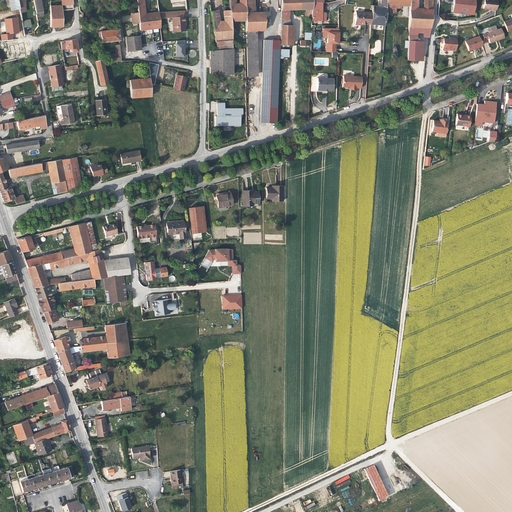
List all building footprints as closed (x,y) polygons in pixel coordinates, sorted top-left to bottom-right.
[(17,0),(9,0),(12,10),(19,9),(17,0)] [(17,0),(19,9),(20,12),(26,11),(23,0),(17,0)] [(40,0),(33,0),(37,21),(40,20),(39,16),(43,15),(40,0)] [(62,26),(62,10),(72,9),(71,0),(62,0),(63,1),(63,4),(50,5),(50,27),(62,26)] [(159,18),(158,13),(158,12),(151,13),(145,14),(143,0),(136,0),(138,13),(139,22),(140,30),(160,28),(159,18)] [(234,4),(234,0),(228,0),(229,10),(231,21),(245,20),(245,12),(244,6),(244,0),(238,0),(239,3),(234,4)] [(312,1),(311,0),(280,0),(281,10),(289,10),(306,9),(312,9),(312,1)] [(385,25),(385,13),(386,5),(386,0),(380,0),(380,7),(372,6),(371,12),(371,24),(385,25)] [(430,28),(432,9),(432,0),(424,0),(423,9),(417,9),(417,0),(409,0),(409,6),(408,27),(430,28)] [(473,14),(474,0),(453,0),(452,12),(473,14)] [(496,10),(496,0),(483,0),(483,4),(483,9),(496,10)] [(322,12),(322,2),(312,1),(312,9),(311,17),(311,21),(325,21),(325,13),(322,12)] [(158,12),(157,4),(150,5),(151,13),(158,12)] [(232,39),(231,21),(229,10),(223,11),(224,21),(219,22),(217,10),(210,12),(216,50),(233,49),(231,39),(232,39)] [(289,18),(289,10),(281,10),(281,18),(289,18)] [(185,24),(184,11),(158,13),(159,18),(172,18),(173,32),(185,31),(184,24),(185,24)] [(371,24),(371,12),(355,11),(354,24),(361,25),(361,22),(365,22),(365,24),(371,24)] [(264,24),(265,12),(252,12),(245,12),(245,20),(245,30),(246,30),(253,31),(264,30),(264,24)] [(132,23),(139,22),(138,13),(131,14),(132,23)] [(1,41),(13,40),(13,33),(20,33),(19,17),(4,18),(4,22),(1,22),(1,29),(5,28),(6,34),(1,34),(1,41)] [(511,29),(511,18),(503,21),(507,32),(511,29)] [(29,19),(21,21),(21,22),(23,28),(30,26),(29,19)] [(291,45),(291,25),(280,25),(280,45),(291,45)] [(339,43),(338,28),(322,28),(322,35),(327,38),(326,44),(326,52),(334,52),(334,45),(335,46),(335,43),(339,43)] [(504,38),(500,28),(486,33),(489,43),(494,41),(494,40),(496,39),(497,40),(504,38)] [(120,40),(119,29),(100,31),(101,42),(120,40)] [(254,76),(253,31),(246,30),(247,77),(254,76)] [(418,60),(418,41),(416,34),(408,34),(407,60),(418,60)] [(141,49),(139,36),(126,38),(127,51),(141,49)] [(482,45),(479,36),(465,41),(468,51),(482,45)] [(455,51),(456,42),(456,38),(452,38),(451,39),(443,38),(442,39),(442,43),(442,49),(444,51),(446,51),(448,50),(455,51)] [(77,51),(76,39),(60,41),(61,49),(71,48),(72,52),(77,51)] [(184,56),(184,40),(176,41),(176,56),(184,56)] [(276,123),(280,40),(263,40),(260,122),(276,123)] [(232,74),(233,49),(216,50),(209,51),(210,74),(232,74)] [(108,84),(103,60),(95,61),(101,86),(108,84)] [(158,64),(148,62),(150,79),(150,84),(154,85),(158,64)] [(59,65),(49,66),(49,71),(49,76),(50,76),(51,78),(50,78),(51,87),(62,85),(59,65)] [(186,77),(176,75),(173,89),(183,91),(186,77)] [(360,88),(361,77),(343,75),(342,87),(351,87),(351,89),(356,90),(356,88),(360,88)] [(333,91),(333,78),(316,78),(316,90),(322,90),(327,91),(333,91)] [(150,84),(150,79),(129,80),(126,81),(127,87),(130,87),(131,97),(151,96),(150,84)] [(0,99),(1,103),(12,99),(10,95),(7,96),(7,94),(0,95),(0,99)] [(14,105),(12,99),(1,103),(3,109),(14,105)] [(106,114),(105,99),(95,100),(97,115),(106,114)] [(483,122),(495,123),(497,101),(484,100),(484,104),(476,103),(475,125),(482,126),(483,122)] [(215,116),(215,124),(235,124),(235,126),(240,126),(240,114),(242,114),(242,108),(224,108),(224,103),(216,103),(216,111),(218,111),(218,116),(216,116),(215,116)] [(70,104),(60,105),(57,106),(58,115),(59,116),(62,115),(62,118),(64,119),(63,120),(60,121),(61,125),(74,123),(70,104)] [(469,126),(470,115),(457,114),(455,125),(469,126)] [(46,128),(44,115),(16,121),(18,130),(39,125),(40,129),(46,128)] [(445,137),(448,120),(441,119),(441,121),(439,121),(433,120),(431,132),(436,132),(435,136),(445,137)] [(39,148),(37,140),(5,145),(6,152),(7,153),(39,148)] [(140,160),(138,151),(120,154),(122,163),(140,160)] [(81,187),(75,157),(61,159),(66,191),(81,187)] [(8,169),(4,159),(3,158),(0,158),(0,172),(1,172),(8,169)] [(66,191),(61,159),(47,162),(8,169),(10,177),(48,170),(54,194),(66,191)] [(106,172),(105,166),(100,167),(99,165),(95,166),(95,165),(90,166),(93,176),(97,174),(97,176),(102,174),(102,173),(106,172)] [(7,188),(1,172),(0,172),(0,192),(3,202),(14,198),(16,204),(24,202),(22,195),(14,197),(10,187),(7,188)] [(282,201),(282,185),(274,185),(274,188),(272,187),(266,187),(266,198),(272,198),(272,201),(282,201)] [(259,203),(259,192),(252,192),(250,192),(250,190),(242,190),(242,206),(252,206),(252,203),(259,203)] [(232,205),(230,193),(215,195),(218,207),(232,205)] [(202,206),(188,208),(192,238),(201,237),(201,232),(206,231),(202,206)] [(97,249),(90,221),(84,223),(91,251),(97,249)] [(185,238),(183,221),(166,223),(167,235),(179,233),(179,238),(185,238)] [(91,251),(84,223),(68,226),(74,249),(37,257),(39,264),(40,264),(48,262),(91,251)] [(117,233),(114,224),(110,225),(108,226),(108,225),(102,226),(105,236),(117,233)] [(154,224),(136,226),(137,238),(149,236),(150,242),(156,241),(154,224)] [(32,245),(36,243),(35,239),(31,240),(29,236),(17,239),(21,252),(34,249),(32,245)] [(91,251),(48,262),(50,268),(50,269),(88,260),(90,272),(92,279),(94,279),(103,277),(106,277),(102,260),(99,249),(97,249),(91,251)] [(233,249),(209,250),(205,258),(214,263),(227,263),(227,267),(231,267),(232,274),(241,274),(241,266),(237,266),(236,260),(233,260),(233,249)] [(0,265),(11,261),(7,250),(0,252),(0,265)] [(39,264),(37,257),(25,261),(27,267),(39,264)] [(130,274),(127,257),(102,260),(106,277),(123,275),(130,274)] [(19,284),(11,261),(0,265),(0,274),(3,273),(5,278),(8,277),(10,282),(11,286),(19,284)] [(154,269),(153,261),(144,262),(145,271),(146,274),(146,280),(156,279),(155,277),(154,269)] [(50,268),(48,262),(40,264),(42,270),(50,268)] [(45,280),(42,270),(40,264),(39,264),(27,267),(34,286),(47,284),(51,284),(51,279),(45,280)] [(166,268),(159,268),(160,276),(167,275),(166,268)] [(92,279),(90,272),(71,274),(71,281),(92,279)] [(126,300),(123,275),(106,277),(103,277),(106,302),(126,300)] [(94,286),(94,279),(92,279),(71,281),(65,282),(58,283),(59,290),(94,286)] [(55,308),(47,284),(34,286),(43,312),(54,308),(55,308)] [(222,310),(242,309),(242,294),(222,295),(222,310)] [(9,317),(18,314),(16,307),(17,306),(14,298),(3,302),(9,317)] [(168,303),(168,300),(154,301),(155,306),(156,310),(156,315),(169,314),(169,310),(175,309),(174,302),(168,303)] [(58,320),(54,308),(43,312),(47,324),(58,320)] [(127,340),(125,323),(104,325),(106,336),(79,339),(80,345),(122,341),(127,340)] [(69,348),(67,343),(68,343),(68,342),(67,337),(65,336),(53,340),(57,352),(68,348),(69,348)] [(124,355),(122,341),(80,345),(80,350),(82,351),(107,348),(108,358),(124,356),(124,355)] [(75,367),(68,350),(73,348),(72,346),(69,348),(68,348),(57,352),(64,372),(75,368),(75,367)] [(51,375),(47,362),(35,367),(36,371),(35,372),(36,376),(38,375),(39,379),(51,375)] [(105,383),(102,374),(101,375),(99,369),(86,374),(88,379),(85,380),(86,382),(87,385),(88,389),(98,386),(99,388),(105,386),(104,384),(105,383)] [(25,371),(17,374),(19,379),(27,376),(25,371)] [(7,410),(25,404),(31,402),(46,396),(57,392),(54,384),(4,402),(7,410)] [(63,407),(57,392),(46,396),(51,409),(47,410),(48,413),(63,407)] [(121,398),(120,392),(112,393),(113,396),(106,398),(106,400),(121,398)] [(131,409),(129,396),(121,398),(106,400),(101,401),(102,410),(120,407),(121,411),(131,409)] [(64,412),(63,407),(52,411),(54,416),(64,412)] [(32,435),(27,424),(34,421),(34,420),(35,420),(34,417),(13,425),(19,440),(23,439),(25,438),(31,436),(34,443),(47,438),(64,431),(64,432),(70,430),(67,419),(61,421),(61,423),(51,426),(51,428),(32,435)] [(107,435),(105,418),(94,419),(97,437),(107,435)] [(34,443),(31,436),(25,438),(28,445),(34,443)] [(51,450),(47,438),(34,443),(39,455),(51,450)] [(149,459),(148,446),(131,448),(132,458),(139,456),(140,460),(149,459)] [(10,465),(17,462),(13,451),(6,454),(10,465)] [(386,498),(373,471),(371,466),(363,470),(379,501),(386,498)] [(70,477),(67,467),(59,470),(62,480),(66,479),(70,477)] [(51,472),(50,469),(42,471),(43,474),(46,484),(49,483),(54,482),(51,472)] [(182,483),(180,469),(170,471),(172,488),(177,488),(177,483),(182,483)] [(58,481),(62,480),(59,470),(51,472),(54,482),(58,481)] [(356,471),(291,503),(295,511),(328,511),(367,494),(356,471)] [(46,484),(43,474),(35,477),(38,487),(42,485),(46,484)] [(27,479),(26,476),(18,479),(22,492),(26,490),(30,489),(27,479)] [(38,487),(35,477),(34,477),(28,479),(27,479),(30,489),(34,488),(38,487)] [(121,511),(131,507),(125,493),(116,496),(117,501),(118,500),(121,511)] [(68,511),(81,511),(78,501),(66,504),(68,511)]
